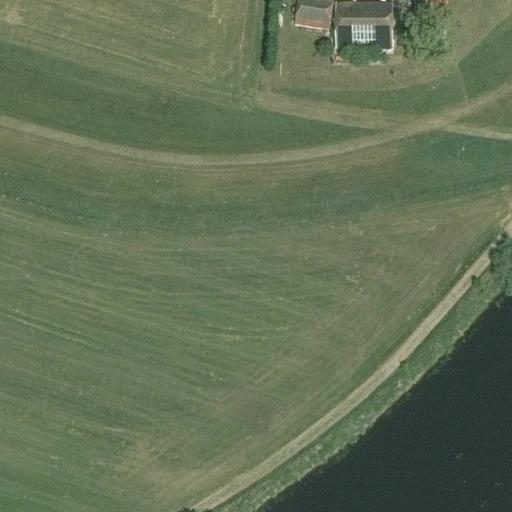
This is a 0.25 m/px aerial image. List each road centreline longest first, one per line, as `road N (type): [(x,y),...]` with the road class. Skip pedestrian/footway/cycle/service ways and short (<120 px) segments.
road 1 (track): [(0,117),(123,152),(251,161),(377,141),(511,83)]
road 2 (track): [(511,227),(377,383),(196,511)]
